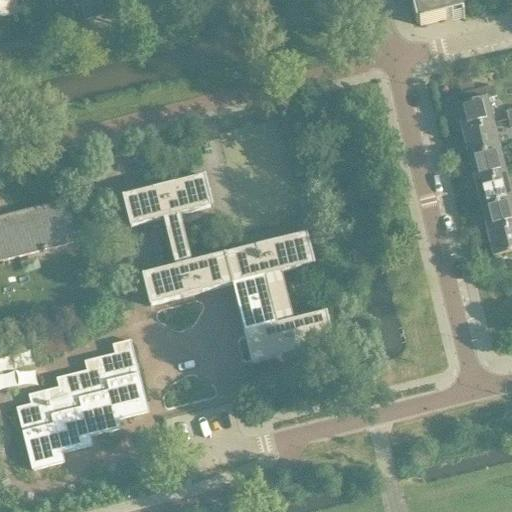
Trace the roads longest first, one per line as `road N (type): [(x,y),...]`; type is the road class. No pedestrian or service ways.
road 1 (unclassified): [(477,390),(390,58)]
road 2 (unclassified): [(306,434),(477,390)]
road 3 (residential): [(390,58),(511,30)]
road 4 (residential): [(188,462),(306,434)]
